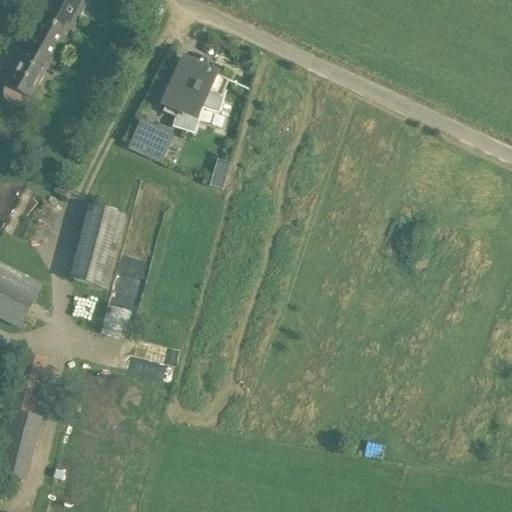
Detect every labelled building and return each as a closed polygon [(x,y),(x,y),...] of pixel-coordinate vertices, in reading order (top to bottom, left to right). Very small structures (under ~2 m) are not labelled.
[(53,66),(69,37),(88,0),(47,0),(37,20),(39,21),(24,49),(25,50),(6,86),(31,100),(50,64),(53,66)] [(181,92),(177,101),(170,97),(163,113),(177,120),(174,128),(194,134),(202,108),(218,113),(224,94),(228,85),(187,66),(176,90),(181,92)] [(172,143),(142,129),(132,152),(161,165),(172,143)] [(92,210),(74,282),(106,290),(125,218),(92,210)] [(42,287),(0,265),(0,321),(20,331),(42,287)] [(115,277),(103,332),(131,338),(143,282),(115,277)] [(11,413),(8,413),(0,444),(0,479),(26,486),(42,421),(33,419),(47,367),(25,362),(11,413)]
